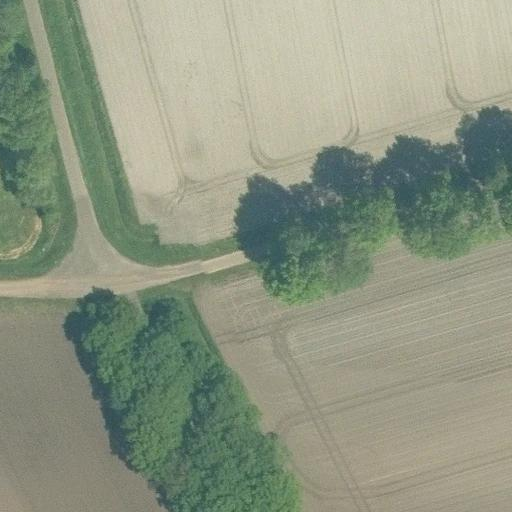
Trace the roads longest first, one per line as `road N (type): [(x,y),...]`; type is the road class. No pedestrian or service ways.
road 1 (unclassified): [(102,285),(217,263),(511,174)]
road 2 (unclassified): [(102,285),(34,0)]
road 3 (track): [(128,282),(244,511)]
